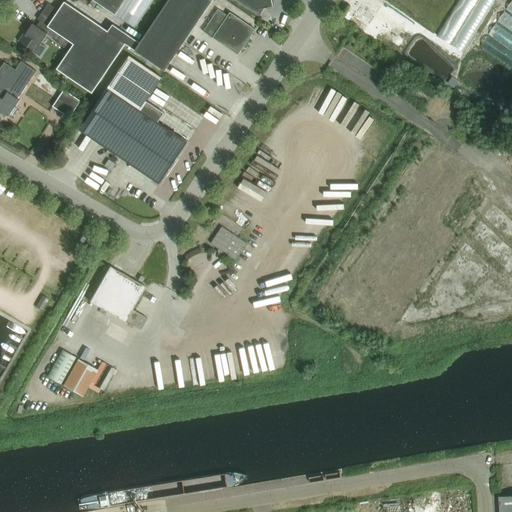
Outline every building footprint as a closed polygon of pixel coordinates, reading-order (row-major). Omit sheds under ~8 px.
[(69,51),(59,66),(57,69),(92,93),(126,43),(165,70),(212,1),(211,0),(168,0),(140,43),(114,23),(108,31),(65,2),(59,10),(49,3),(42,14),(43,15),(52,21),(48,26),(48,27),(45,32),(48,34),(56,39),(55,41),(69,51)] [(93,0),(116,15),(125,0),(93,0)] [(125,0),(116,15),(136,28),(154,0),(125,0)] [(235,0),(259,16),(265,7),(273,6),(271,0),(235,0)] [(227,16),(218,9),(203,32),(213,38),(238,55),(255,30),(230,12),(227,16)] [(45,32),(37,26),(33,23),(25,35),(24,33),(19,41),(33,50),(37,44),(40,45),(48,34),(45,32)] [(376,52),(379,54),(381,51),(361,38),(355,48),(372,59),(376,52)] [(129,56),(108,88),(140,110),(112,151),(155,180),(161,172),(164,173),(185,141),(172,132),(157,122),(164,113),(146,101),(162,78),(129,56)] [(18,99),(37,71),(22,61),(16,70),(5,62),(0,69),(0,110),(0,111),(7,116),(9,117),(20,100),(18,99)] [(108,88),(80,130),(112,151),(140,110),(108,88)] [(64,91),(55,106),(72,117),(81,102),(64,91)] [(183,122),(197,124),(199,112),(186,109),(183,122)] [(66,143),(61,150),(66,153),(70,146),(66,143)] [(222,227),(210,244),(235,260),(247,243),(222,227)] [(140,328),(146,318),(132,309),(145,286),(109,266),(89,301),(125,321),(125,320),(140,328)] [(43,311),(50,299),(43,295),(37,307),(43,311)] [(257,348),(261,374),(287,370),(283,343),(257,348)] [(62,384),(77,358),(63,350),(48,377),(62,384)] [(97,370),(77,358),(62,384),(82,396),(97,370)] [(500,511),(511,511),(511,495),(499,497),(500,511)]
